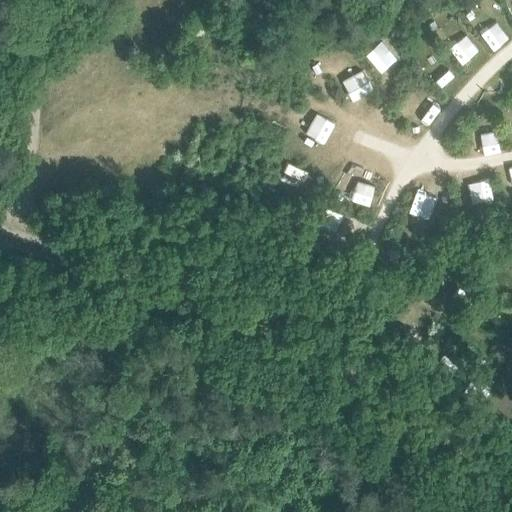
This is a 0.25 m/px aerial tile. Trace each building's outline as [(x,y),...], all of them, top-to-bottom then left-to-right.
[(486,13),(475,19),(487,46),(499,41),(486,13)] [(465,36),(452,40),(460,67),(473,64),(465,36)] [(376,46),(367,51),(381,74),(390,69),(376,46)] [(343,79),(353,98),(375,87),(365,68),(343,79)] [(408,105),(423,117),(432,106),(418,94),(408,105)] [(327,142),(335,120),(313,112),(305,134),(327,142)] [(496,129),(480,130),(483,152),(498,150),(496,129)] [(491,179),(470,182),(473,202),(494,199),(491,179)] [(430,219),(435,194),(416,190),(411,215),(430,219)]
